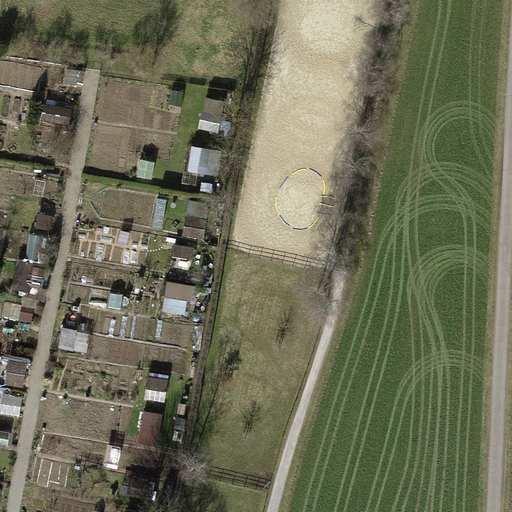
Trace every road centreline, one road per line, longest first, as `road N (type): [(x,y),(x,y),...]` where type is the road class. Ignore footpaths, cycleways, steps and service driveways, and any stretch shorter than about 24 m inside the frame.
road 1 (track): [(401,0),(333,314),(272,511)]
road 2 (track): [(14,511),(92,82)]
road 3 (track): [(511,184),(495,511)]
